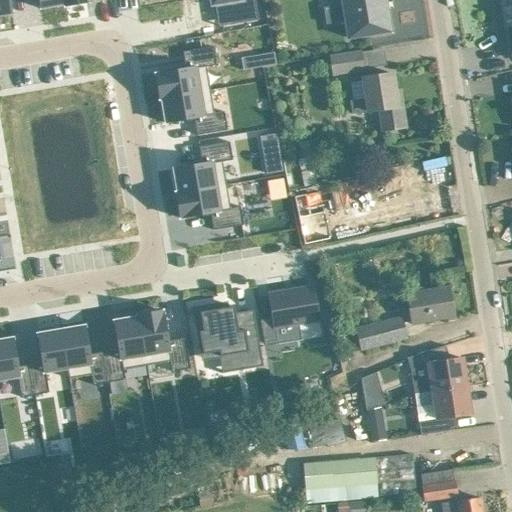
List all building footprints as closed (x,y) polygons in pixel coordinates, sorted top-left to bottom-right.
[(0,0),(0,19),(1,19),(1,16),(11,14),(9,0),(0,0)] [(39,0),(41,9),(65,5),(64,0),(39,0)] [(211,0),(212,5),(215,5),(228,2),(231,25),(259,20),(255,0),(211,0)] [(345,21),(348,38),(390,31),(384,0),(340,0),(341,5),(324,8),(326,24),(345,21)] [(511,0),(502,0),(511,59),(511,58),(511,0)] [(186,69),(155,74),(160,100),(161,99),(210,90),(206,67),(216,65),(213,47),(183,52),(186,69)] [(273,53),(267,54),(269,66),(275,65),(273,53)] [(333,75),(363,70),(361,53),(330,58),(333,75)] [(397,102),(392,74),(363,78),(363,81),(350,83),(353,101),(350,101),(351,113),(379,109),(382,130),(405,126),(402,102),(397,102)] [(210,90),(161,99),(165,124),(194,119),(197,135),(227,130),(224,112),(214,114),(210,90)] [(276,134),(260,137),(266,175),(283,172),(276,134)] [(202,164),(173,169),(177,193),(177,194),(226,185),(222,162),(232,160),(229,142),(199,147),(202,164)] [(309,157),(298,160),(304,187),(315,185),(309,157)] [(402,168),(349,180),(351,195),(371,192),(375,216),(422,209),(416,171),(403,173),(402,168)] [(177,193),(176,193),(180,218),(210,213),(213,230),(244,225),(240,207),(230,209),(226,185),(177,194),(177,193)] [(272,318),(260,320),(264,344),(277,342),(275,328),(299,324),(319,320),(313,287),(268,295),(272,318)] [(409,308),(412,325),(454,317),(449,287),(394,296),(397,310),(409,308)] [(360,295),(337,301),(341,319),(364,314),(360,295)] [(217,303),(192,307),(196,329),(196,328),(199,341),(201,341),(204,358),(219,355),(220,357),(226,356),(225,354),(239,352),(242,370),(262,366),(255,328),(237,331),(235,317),(233,317),(234,318),(227,319),(225,308),(218,309),(217,303)] [(163,311),(137,315),(137,317),(138,317),(147,365),(170,361),(172,372),(190,369),(185,338),(168,341),(163,311)] [(119,350),(102,352),(107,383),(125,380),(123,369),(147,365),(138,317),(137,317),(114,321),(119,350)] [(347,354),(408,338),(402,317),(342,333),(347,354)] [(84,326),(61,330),(68,369),(67,369),(68,379),(91,375),(93,385),(107,383),(102,352),(89,355),(84,326)] [(43,363),(30,365),(35,395),(49,393),(46,373),(67,369),(68,369),(61,330),(38,334),(43,363)] [(1,337),(0,337),(0,380),(18,378),(21,397),(35,395),(30,365),(17,367),(13,338),(1,340),(1,337)] [(463,358),(446,361),(441,347),(407,358),(414,381),(416,395),(468,387),(463,358)] [(472,414),(468,387),(416,395),(418,407),(420,420),(422,435),(457,430),(455,416),(472,414)] [(364,393),(366,409),(385,404),(381,389),(364,393)] [(294,393),(275,397),(278,411),(297,407),(294,393)] [(315,411),(299,415),(302,430),(309,428),(313,448),(326,445),(327,448),(346,443),(336,399),(313,404),(315,411)] [(380,407),(366,411),(368,423),(382,421),(380,407)] [(200,431),(176,435),(178,448),(202,443),(200,431)] [(7,452),(0,452),(0,464),(9,463),(7,452)] [(137,453),(121,456),(125,477),(140,472),(137,453)] [(412,454),(304,464),(306,490),(307,503),(380,497),(416,494),(412,454)] [(425,501),(457,496),(453,470),(421,474),(425,501)] [(210,491),(197,493),(199,507),(212,506),(210,491)] [(481,511),(480,498),(441,503),(442,511),(481,511)] [(350,511),(351,511),(348,511),(348,502),(336,503),(337,511),(350,511)]
